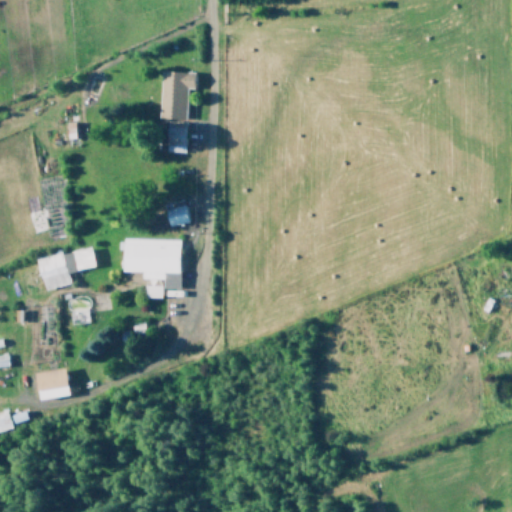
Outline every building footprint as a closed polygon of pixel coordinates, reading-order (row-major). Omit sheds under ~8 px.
[(193,71),(159,70),(157,117),(184,118),(185,87),(192,88),(193,71)] [(164,151),(184,151),(184,121),(165,120),(164,151)] [(186,222),(183,199),(163,202),(166,225),(186,222)] [(178,238),(121,237),(120,270),(142,271),(142,297),(160,297),(160,287),(178,287),(178,238)] [(41,289),(69,283),(67,271),(94,266),(91,246),(60,252),(60,251),(35,255),(41,289)] [(36,398),(66,395),(64,368),(33,371),(36,398)] [(0,411),(0,430),(9,429),(5,410),(0,411)]
